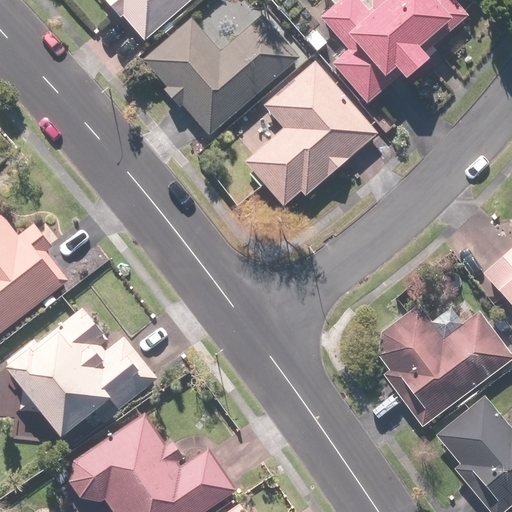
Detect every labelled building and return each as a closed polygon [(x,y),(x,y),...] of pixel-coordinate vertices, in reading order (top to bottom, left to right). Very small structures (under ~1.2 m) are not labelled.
[(104,0),(141,42),(189,0),(104,0)] [(363,107),(394,78),(400,84),(437,50),(432,44),(465,14),(453,0),(328,0),(332,5),(316,19),(345,51),(327,67),(363,107)] [(216,54),(188,21),(143,58),(206,135),(298,60),(262,16),(216,54)] [(310,63),(261,107),(282,129),(243,165),(281,206),(297,192),(303,199),(374,134),(310,63)] [(0,333),(67,284),(45,254),(49,251),(31,226),(16,237),(0,215),(0,333)] [(511,246),(479,276),(511,312),(511,246)] [(420,429),(510,355),(473,310),(442,336),(418,307),(367,349),(389,376),(382,382),(420,429)] [(109,348),(76,312),(38,345),(33,338),(0,366),(0,373),(58,440),(106,399),(116,411),(155,378),(120,338),(109,348)] [(486,511),(506,511),(511,507),(511,432),(511,433),(479,398),(435,438),(460,466),(452,473),(486,511)] [(201,511),(235,487),(205,446),(184,461),(170,442),(165,445),(139,410),(65,464),(71,471),(65,489),(74,502),(67,507),(70,511),(201,511)]
